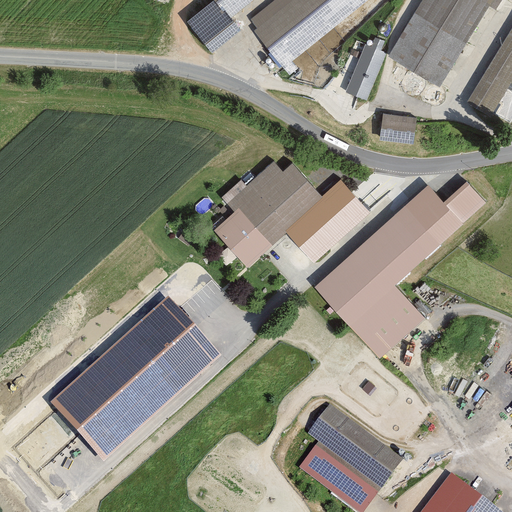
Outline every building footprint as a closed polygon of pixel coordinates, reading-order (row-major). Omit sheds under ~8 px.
[(231,18),(216,0),(213,0),(189,18),(215,50),(243,28),(231,18)] [(252,0),(216,0),(231,18),(252,0)] [(270,0),(250,16),(287,63),(366,0),(270,0)] [(420,0),(389,52),(439,84),(490,2),(497,7),(501,0),(420,0)] [(511,79),(511,24),(468,99),(493,113),(511,79)] [(371,48),(365,45),(347,92),(367,100),(385,53),(380,52),(384,42),(375,38),(371,48)] [(406,85),(407,88),(409,90),(411,92),(414,93),(418,93),(421,92),(423,90),(425,87),(426,84),(426,80),(424,77),(422,75),(419,74),(415,73),(412,74),(409,76),(407,78),(406,81),(406,85)] [(429,88),(428,90),(428,93),(429,96),(430,98),(432,100),(435,102),(438,102),(441,101),(444,99),(446,96),(446,93),(446,90),(445,87),(442,85),(439,84),(437,83),(434,84),(431,85),(429,88)] [(417,119),(384,114),(381,140),(414,144),(417,119)] [(275,157),(228,201),(235,208),(216,226),(249,262),(286,227),(323,193),(294,162),(287,169),(275,157)] [(342,177),(323,193),(286,227),(317,260),(372,209),(342,177)] [(483,200),(466,182),(444,203),(461,221),(483,200)] [(428,185),(319,285),(380,352),(423,313),(394,281),(461,221),(442,201),(428,185)] [(415,286),(421,300),(432,296),(426,282),(415,286)] [(169,298),(54,400),(104,456),(219,354),(169,298)] [(402,459),(330,404),(308,433),(381,487),(402,459)] [(361,511),(377,492),(315,445),(299,466),(359,511),(361,511)] [(502,511),(452,473),(421,511),(502,511)]
